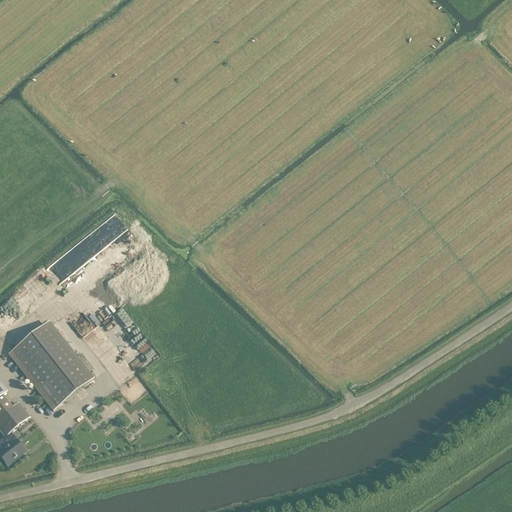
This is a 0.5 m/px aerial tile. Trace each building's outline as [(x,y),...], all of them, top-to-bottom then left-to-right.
[(35,292),(23,290),(20,304),(33,307),(35,292)] [(0,302),(0,317),(10,327),(24,311),(6,296),(0,302)] [(108,299),(98,305),(103,313),(113,307),(108,299)] [(36,388),(53,409),(92,379),(47,322),(10,351),(37,387),(36,388)] [(16,403),(12,406),(0,391),(0,430),(4,436),(5,435),(10,431),(28,417),(16,403)] [(128,412),(123,416),(127,421),(135,430),(155,414),(150,409),(146,412),(141,406),(130,414),(128,412)] [(10,443),(0,450),(0,456),(7,465),(25,451),(15,438),(15,439),(10,431),(5,435),(10,443)]
